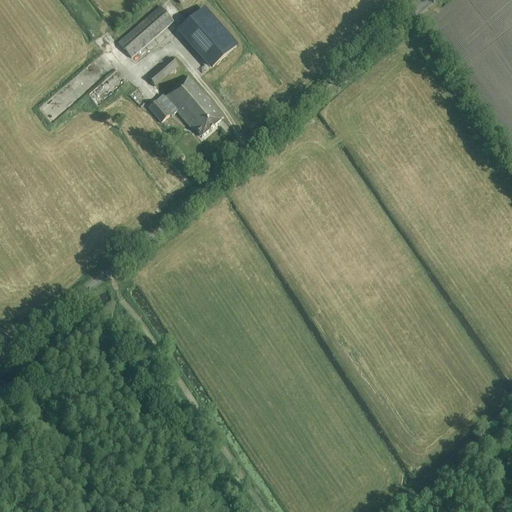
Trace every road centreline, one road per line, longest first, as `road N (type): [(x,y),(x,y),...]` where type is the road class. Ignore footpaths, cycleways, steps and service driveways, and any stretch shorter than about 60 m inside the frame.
road 1 (tertiary): [(39,328),(429,0)]
road 2 (track): [(128,306),(263,511)]
